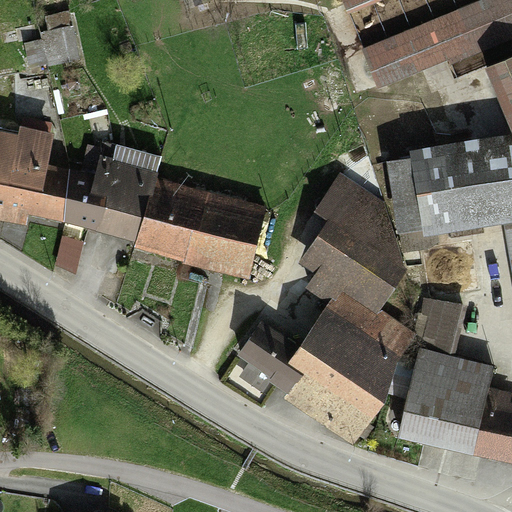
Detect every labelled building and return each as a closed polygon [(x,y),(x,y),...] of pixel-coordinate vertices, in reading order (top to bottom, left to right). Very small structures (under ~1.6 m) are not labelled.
[(183,0),(186,9),(212,0),(183,0)] [(340,0),(347,16),(386,0),(340,0)] [(511,0),(489,0),(359,53),(378,98),(511,43),(511,0)] [(69,18),(45,21),(48,41),(51,66),(75,63),(69,18)] [(51,66),(48,41),(21,44),(24,69),(51,66)] [(511,171),(511,224),(501,227),(511,301),(511,63),(482,77),(509,142),(511,171)] [(0,171),(6,172),(15,132),(0,128),(0,171)] [(0,171),(0,221),(19,224),(20,214),(56,220),(64,175),(42,170),(47,138),(15,132),(6,172),(0,171)] [(511,171),(509,142),(407,157),(409,165),(419,238),(501,227),(511,224),(511,171)] [(117,151),(111,172),(151,183),(156,162),(117,151)] [(419,238),(409,165),(384,168),(395,242),(419,238)] [(133,248),(151,183),(111,172),(97,168),(94,180),(80,227),(79,233),(133,248)] [(64,175),(56,220),(80,227),(94,180),(64,175)] [(151,183),(133,248),(246,279),(264,214),(151,183)] [(340,295),(371,317),(399,276),(326,225),(298,266),(314,277),(302,296),(327,313),(340,295)] [(297,356),(276,387),(348,437),(412,345),(371,317),(340,295),(327,313),(297,356)] [(417,354),(447,360),(458,309),(423,301),(414,341),(419,342),(417,354)] [(276,387),(297,356),(259,330),(237,360),(276,387)] [(417,354),(398,438),(468,453),(479,406),(487,369),(447,360),(417,354)] [(511,413),(479,406),(468,453),(511,462),(511,413)]
